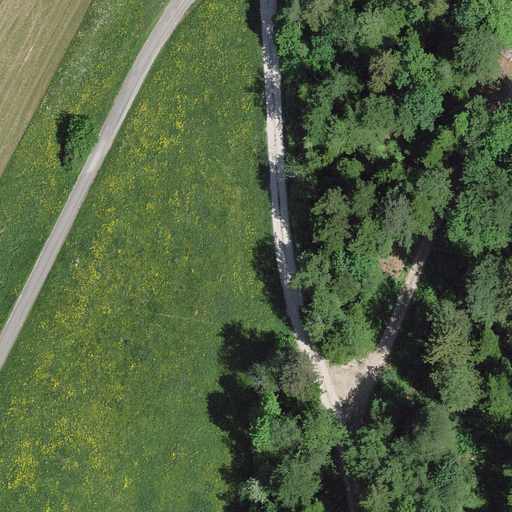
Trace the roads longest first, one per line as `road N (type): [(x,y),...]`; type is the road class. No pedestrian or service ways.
road 1 (track): [(273,0),(287,267),(327,399),(343,511)]
road 2 (unclassified): [(185,0),(0,360)]
road 3 (track): [(511,113),(419,283),(340,470)]
